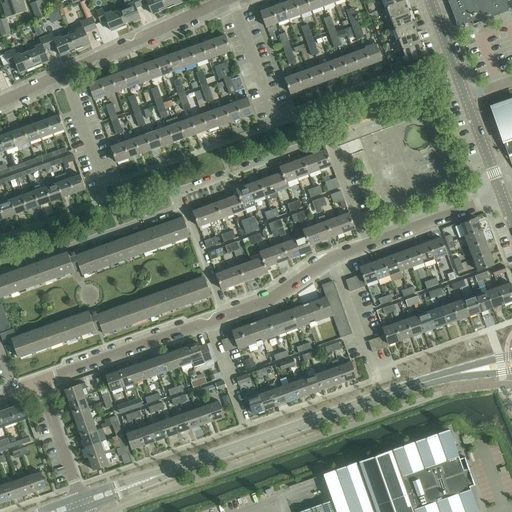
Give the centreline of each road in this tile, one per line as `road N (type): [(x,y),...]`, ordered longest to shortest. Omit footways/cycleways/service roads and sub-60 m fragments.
road 1 (residential): [(501,193),(363,244),(211,323),(37,382)]
road 2 (tertiary): [(455,374),(173,470)]
road 3 (residential): [(0,103),(224,0)]
road 4 (residential): [(79,497),(37,382)]
